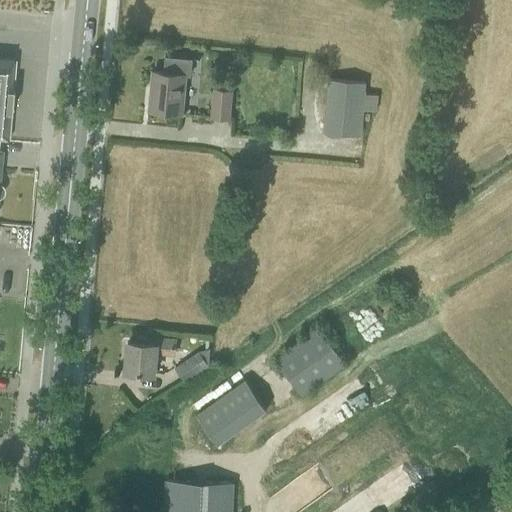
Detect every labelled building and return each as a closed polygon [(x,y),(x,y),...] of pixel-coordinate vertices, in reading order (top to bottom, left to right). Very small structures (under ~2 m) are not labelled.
[(232,55),(225,54),(220,59),(220,65),(225,70),(231,70),(236,66),(236,59),(232,55)] [(186,74),(190,74),(191,63),(192,63),(192,58),(165,56),(164,68),(164,72),(153,71),(149,111),(182,114),(184,94),(186,74)] [(0,139),(8,140),(15,58),(0,57),(0,139)] [(328,79),(323,132),(362,135),(364,110),(377,111),(377,95),(365,93),(366,82),(328,79)] [(211,116),(230,118),(232,91),(214,89),(211,116)] [(410,303),(396,284),(374,300),(388,319),(410,303)] [(346,363),(321,327),(276,358),(302,394),(346,363)] [(174,353),(176,340),(156,338),(156,344),(128,341),(126,371),(154,373),(156,352),(174,353)] [(198,351),(174,367),(185,384),(208,366),(198,351)] [(258,409),(247,390),(205,416),(217,435),(258,409)] [(230,511),(230,504),(231,482),(169,479),(167,511),(230,511)]
